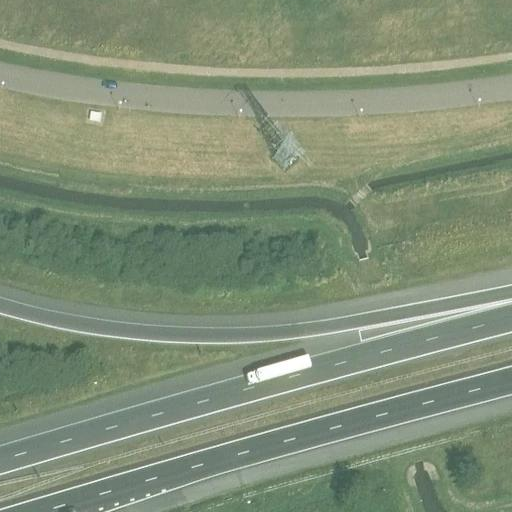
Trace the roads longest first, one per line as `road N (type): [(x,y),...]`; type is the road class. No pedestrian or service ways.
road 1 (motorway): [(511,319),(0,460)]
road 2 (motorway): [(511,300),(233,337),(105,329),(0,305)]
road 3 (unclassified): [(0,74),(233,103),(384,101),(511,87)]
road 4 (motorway): [(48,511),(511,382)]
